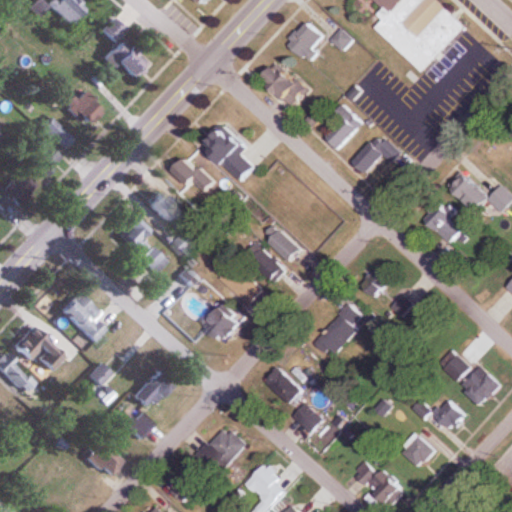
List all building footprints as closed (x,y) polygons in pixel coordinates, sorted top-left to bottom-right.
[(38,18),(48,8),(40,0),(36,0),(28,8),(38,18)] [(56,0),(51,4),(67,26),(85,14),(74,0),(56,0)] [(376,0),(387,10),(381,16),(387,21),(380,29),(427,73),(471,26),(443,0),(376,0)] [(128,31),(114,18),(102,30),(116,43),(128,31)] [(313,64),(321,55),(317,51),(329,37),(312,21),(291,45),(313,64)] [(336,42),(347,53),(358,42),(347,31),(336,42)] [(133,79),(149,64),(126,39),(104,58),(114,70),(120,65),(133,79)] [(310,89),(284,65),(270,80),(296,105),(310,89)] [(66,106),(87,128),(104,111),(83,89),(66,106)] [(341,152),(368,126),(347,106),(336,117),(344,125),(329,140),(341,152)] [(64,150),(75,140),(52,118),(42,128),(64,150)] [(251,149),(231,129),(211,148),(246,184),(261,169),(245,154),(251,149)] [(358,165),(372,177),(387,159),(396,167),(406,155),(382,135),(358,165)] [(45,178),(62,158),(39,140),(23,160),(45,178)] [(221,185),(194,158),(181,171),(208,198),(221,185)] [(3,190),(18,206),(37,187),(21,171),(3,190)] [(484,214),(494,203),(506,214),(511,208),(511,193),(506,187),(495,198),(472,177),(459,191),(484,214)] [(195,222),(160,191),(148,204),(183,235),(195,222)] [(435,229),(452,245),(465,232),(448,215),(435,229)] [(157,274),(169,262),(144,239),(152,232),(137,218),(118,238),(157,274)] [(274,243),(295,265),(307,253),(286,232),(274,243)] [(204,246),(190,234),(177,249),(191,262),(204,246)] [(291,272),(262,243),(250,255),(278,284),(291,272)] [(227,279),(257,308),(271,293),(242,264),(227,279)] [(202,277),(190,265),(178,277),(190,289),(202,277)] [(61,311),(94,343),(108,329),(98,321),(103,316),(80,292),(61,311)] [(395,308),(404,318),(413,309),(404,300),(395,308)] [(210,326),(228,345),(249,324),(230,305),(210,326)] [(320,339),(337,357),(371,323),(353,305),(320,339)] [(36,356),(52,372),(65,359),(35,327),(15,346),(30,362),(36,356)] [(0,370),(28,398),(40,386),(6,352),(0,357),(0,370)] [(89,377),(101,387),(113,373),(100,363),(89,377)] [(458,382),(483,408),(504,388),(479,363),(458,382)] [(271,382),(295,406),(308,392),(284,368),(271,382)] [(172,385),(159,371),(133,397),(147,410),(172,385)] [(436,415),(453,432),(468,418),(451,400),(436,415)] [(434,414),(423,403),(415,411),(426,422),(434,414)] [(326,423),(310,406),(298,417),(314,434),(326,423)] [(125,426),(141,440),(154,424),(138,410),(125,426)] [(251,447),(229,426),(200,455),(221,476),(251,447)] [(437,451),(417,438),(405,457),(425,470),(437,451)] [(88,455),(106,478),(118,468),(100,445),(88,455)] [(370,461),(358,474),(389,505),(402,492),(370,461)] [(188,505),(211,480),(196,466),(173,491),(188,505)] [(262,493),(262,506),(281,506),(281,470),(253,470),(253,493),(262,493)]
